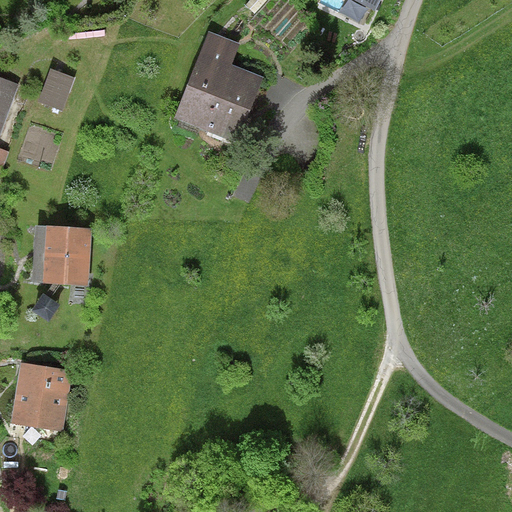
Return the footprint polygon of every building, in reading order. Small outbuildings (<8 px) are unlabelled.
[(348,0),(371,11),(376,0),(348,0)] [(204,136),(226,145),(250,85),(220,73),(229,50),(212,43),(184,115),(209,125),(204,136)] [(0,123),(14,87),(0,81),(0,123)] [(86,234),(48,232),(45,282),(83,285),(86,234)] [(65,406),(61,401),(65,375),(23,368),(16,416),(36,419),(35,426),(56,430),(60,409),(65,406)]
